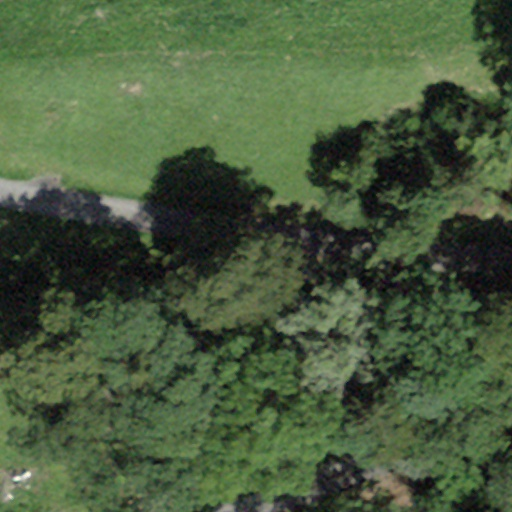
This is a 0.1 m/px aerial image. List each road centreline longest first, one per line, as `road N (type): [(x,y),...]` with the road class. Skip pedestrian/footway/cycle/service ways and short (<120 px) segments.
road 1 (residential): [(511,267),(166,238),(0,205)]
road 2 (residential): [(252,511),(511,401)]
